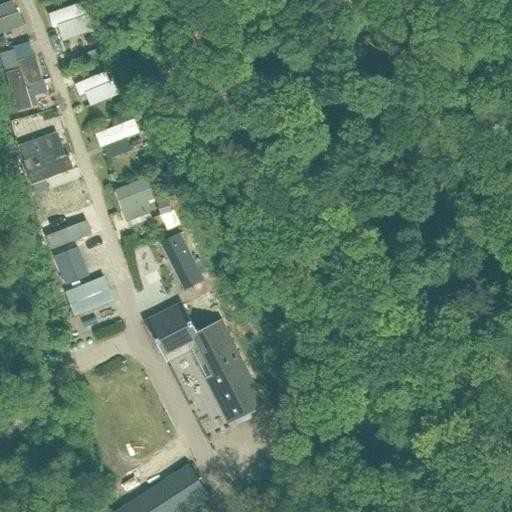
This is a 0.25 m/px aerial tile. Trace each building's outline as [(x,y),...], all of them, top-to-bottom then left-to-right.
[(56,24),(90,10),(85,0),(73,0),(50,9),(56,24)] [(108,66),(77,80),(83,92),(113,78),(108,66)] [(61,144),(74,139),(60,101),(47,106),(61,144)] [(124,101),(113,105),(117,115),(128,110),(124,101)] [(104,143),(142,129),(137,114),(98,129),(104,143)] [(134,151),(143,147),(139,139),(131,142),(134,151)] [(116,190),(124,211),(158,198),(149,177),(116,190)] [(156,205),(160,215),(171,210),(167,201),(157,205),(156,205)] [(45,242),(49,241),(47,234),(63,230),(61,223),(56,224),(53,213),(38,217),(45,242)] [(66,285),(89,275),(77,246),(54,256),(66,285)] [(177,279),(183,291),(204,280),(198,268),(177,279)] [(66,291),(76,316),(115,301),(105,276),(66,291)] [(198,332),(184,303),(147,321),(164,355),(195,340),(212,375),(207,378),(229,424),(264,407),(221,320),(198,332)] [(115,511),(188,511),(211,498),(189,464),(115,511)]
